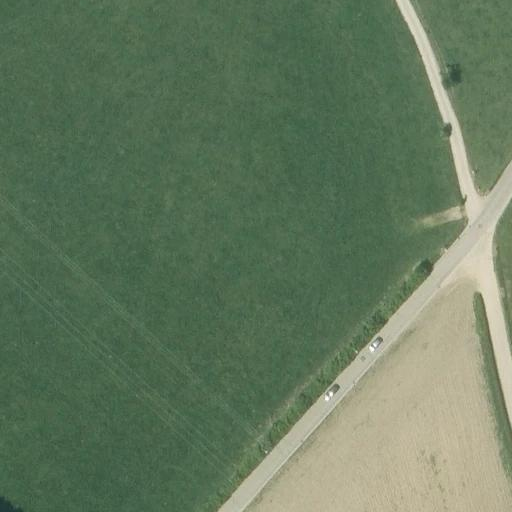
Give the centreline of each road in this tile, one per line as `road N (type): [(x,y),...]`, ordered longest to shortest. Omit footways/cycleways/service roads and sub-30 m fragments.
road 1 (tertiary): [(228,511),(477,225),(511,174)]
road 2 (track): [(401,0),(427,48),(511,384)]
